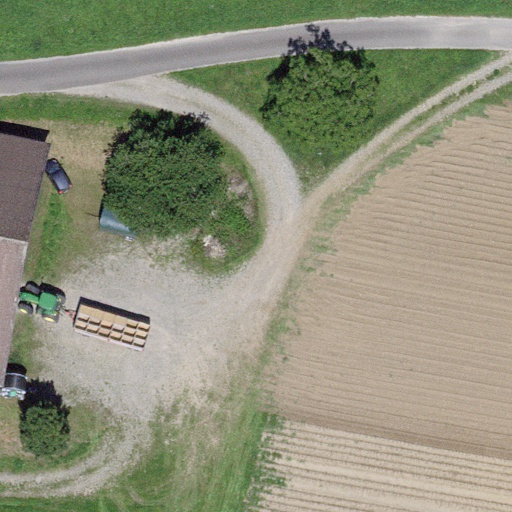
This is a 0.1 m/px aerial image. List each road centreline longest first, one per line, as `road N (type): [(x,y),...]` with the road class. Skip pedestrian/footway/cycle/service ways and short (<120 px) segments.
road 1 (track): [(60,76),(191,109),(249,135),(276,181),(285,241),(183,428),(115,475),(0,482)]
road 2 (track): [(0,78),(366,34),(511,37)]
road 3 (track): [(285,241),(381,143),(511,71)]
